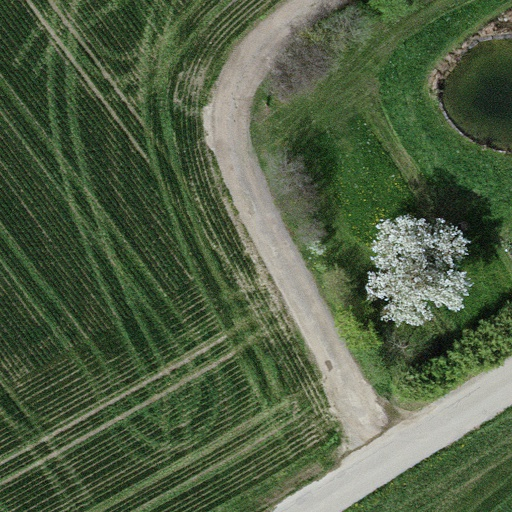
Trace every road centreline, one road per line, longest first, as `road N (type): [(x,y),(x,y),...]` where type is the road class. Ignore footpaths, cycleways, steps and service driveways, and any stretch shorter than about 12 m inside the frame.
road 1 (track): [(390,450),(227,150),(237,80),(343,0)]
road 2 (residential): [(282,511),(511,377)]
